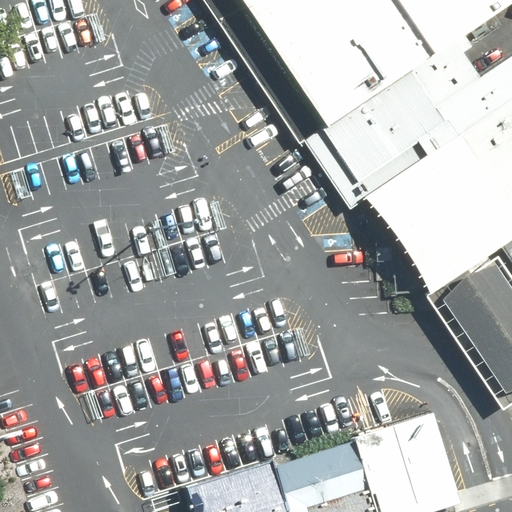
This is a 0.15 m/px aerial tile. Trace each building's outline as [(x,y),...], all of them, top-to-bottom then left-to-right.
[(511,0),(210,0),(272,82),(309,140),(451,45),(511,1),(511,0)] [(451,45),(309,140),(412,293),(511,226),(511,43),(469,72),(451,45)] [(511,229),(487,246),(511,283),(511,229)] [(511,283),(487,246),(412,293),(467,381),(487,413),(511,396),(511,283)] [(395,511),(457,492),(431,411),(341,440),(364,511),(395,511)] [(273,511),(364,511),(341,441),(259,468),(273,511)] [(182,511),(273,511),(259,467),(177,494),(182,511)]
